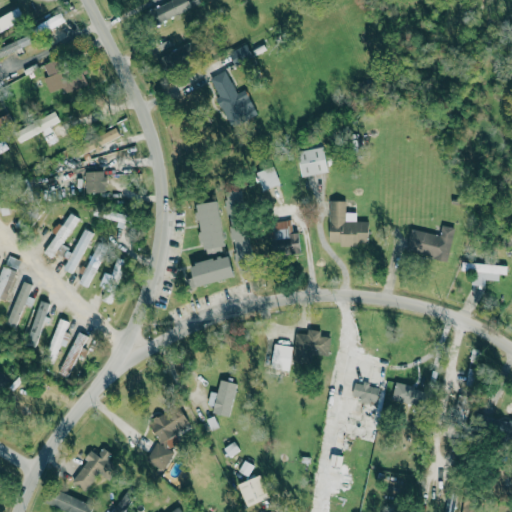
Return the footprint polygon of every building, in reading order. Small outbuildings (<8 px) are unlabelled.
[(193,9),(189,0),(171,0),(145,10),(152,25),(193,9)] [(0,17),(0,30),(24,21),(20,9),(0,17)] [(0,55),(31,45),(29,37),(0,46),(0,55)] [(49,92),(62,87),(65,94),(88,86),(82,71),(62,78),(55,60),(43,64),(48,76),(43,78),(49,92)] [(257,114),(245,89),(237,93),(225,71),(210,78),(219,96),(216,98),(231,127),(257,114)] [(41,132),(46,144),(57,140),(50,126),(60,121),(56,112),(14,131),(19,142),(41,132)] [(121,139),(116,127),(82,141),(87,153),(121,139)] [(0,153),(9,150),(5,141),(0,143),(0,153)] [(328,172),(323,147),(297,152),(302,177),(328,172)] [(279,185),(274,167),(256,172),(261,190),(279,185)] [(105,192),(105,171),(85,172),(85,192),(105,192)] [(225,251),(218,201),(197,204),(203,253),(225,251)] [(328,242),(339,242),(339,247),(357,247),(357,243),(368,243),(368,222),(356,222),(357,213),(346,212),(346,201),(329,201),(328,242)] [(130,216),(95,206),(93,215),(118,221),(117,227),(126,229),(130,216)] [(54,233),(55,234),(48,247),(56,252),(78,217),(68,211),(54,233)] [(274,221),(276,254),(300,253),(299,233),(291,233),(290,221),(274,221)] [(411,229),(406,252),(447,260),(454,228),(441,225),(439,235),(411,229)] [(93,233),(84,228),(63,269),(72,274),(93,233)] [(107,246),(98,242),(78,283),(88,288),(107,246)] [(235,277),(229,255),(190,265),(193,277),(187,279),(189,288),(235,277)] [(99,286),(106,289),(102,300),(109,303),(126,261),(117,257),(109,279),(103,277),(99,286)] [(507,266),(462,262),(461,271),(472,272),(471,285),(484,286),(485,280),(498,281),(499,274),(506,275),(507,266)] [(0,293),(7,296),(16,271),(2,266),(0,271),(0,293)] [(6,324),(15,328),(32,285),(23,281),(6,324)] [(45,354),(54,358),(68,322),(59,318),(45,354)] [(86,335),(77,331),(59,373),(68,377),(86,335)] [(313,334),(293,335),(294,361),(314,360),(313,334)] [(293,347),(274,344),(270,367),(288,370),(293,347)] [(207,405),(213,406),(212,413),(230,416),(236,383),(220,380),(217,393),(210,392),(207,405)] [(354,382),(352,396),(361,398),(360,401),(376,404),(379,387),(354,382)] [(425,388),(394,383),(392,401),(422,406),(425,388)] [(148,453),(157,469),(176,457),(170,447),(179,442),(173,433),(188,424),(179,407),(149,424),(161,445),(148,453)] [(91,451),(72,482),(88,492),(112,454),(102,448),(98,455),(91,451)] [(238,471),(248,476),(253,465),(244,460),(238,471)] [(245,506),(263,501),(260,490),(263,489),(260,477),(238,482),(245,506)] [(66,511),(89,511),(92,506),(54,489),(47,503),(66,511)]
